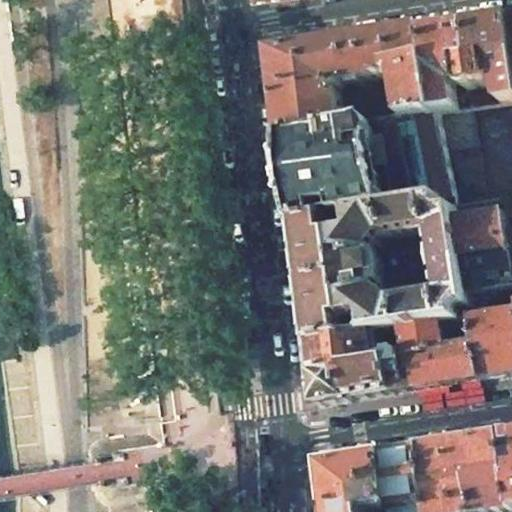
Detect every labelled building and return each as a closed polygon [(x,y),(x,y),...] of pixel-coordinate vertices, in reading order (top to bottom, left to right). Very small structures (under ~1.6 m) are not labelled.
[(511,18),(471,25),(482,94),(483,93),(483,90),(488,91),(492,90),(494,97),(496,107),(511,104),(511,18)] [(482,94),(471,25),(428,32),(440,115),(473,111),(472,100),(471,93),(475,93),(479,90),(479,94),(482,94)] [(428,32),(277,55),(287,140),(347,130),(342,87),(364,84),(365,91),(371,90),(370,83),(395,79),(395,84),(402,82),(407,121),(440,115),(428,32)] [(494,97),(472,100),(473,111),(496,107),(494,97)] [(473,111),(440,115),(458,200),(460,210),(489,205),(473,111)] [(348,218),(458,200),(440,115),(407,121),(347,130),(287,140),(288,151),(286,153),(289,155),(291,171),(288,173),(291,175),(293,191),(291,193),(294,195),(296,210),(295,211),(294,213),(296,215),(298,225),(334,220),(348,218)] [(458,200),(348,218),(349,229),(335,231),(334,220),(298,225),(312,345),(383,334),(409,330),(448,323),(455,322),(475,319),(474,311),(472,296),(460,210),(458,200)] [(511,290),(511,223),(509,202),(489,205),(460,210),(472,296),(511,290)] [(475,319),(486,381),(511,377),(511,316),(504,317),(503,313),(498,314),(498,318),(484,320),(483,309),(474,311),(475,319)] [(448,323),(409,330),(413,356),(404,357),(403,354),(394,356),(395,359),(392,359),(399,395),(415,392),(415,393),(486,382),(486,381),(475,319),(455,322),(455,329),(460,328),(463,351),(452,352),(448,323)] [(312,345),(320,408),(399,395),(392,359),(387,360),(383,334),(312,345)] [(511,511),(511,469),(508,440),(427,452),(434,511),(511,511)] [(434,511),(427,452),(327,467),(332,511),(434,511)]
